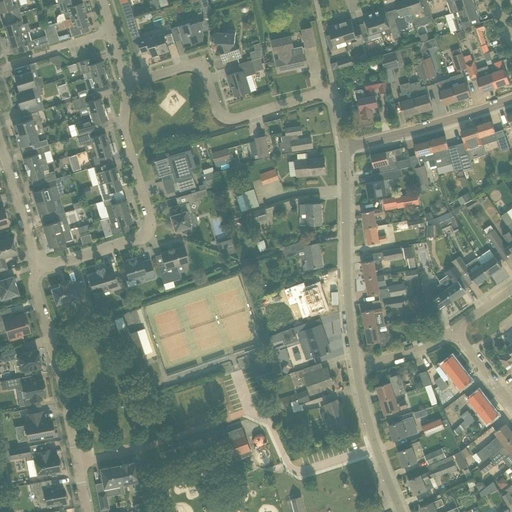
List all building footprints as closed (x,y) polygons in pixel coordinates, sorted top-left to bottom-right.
[(18,0),(0,0),(0,12),(10,10),(12,16),(20,14),(19,7),(21,7),(18,0)] [(62,21),(70,18),(85,14),(82,2),(76,4),(74,0),(69,0),(58,3),(61,14),(58,15),(56,18),(56,20),(57,22),(62,21)] [(120,0),(121,3),(126,20),(133,18),(128,1),(127,0),(120,0)] [(156,0),(153,0),(150,1),(153,10),(159,8),(156,0)] [(399,14),(393,16),(398,31),(408,27),(406,23),(408,22),(414,20),(412,13),(407,0),(395,0),(399,14)] [(420,0),(407,0),(412,13),(414,20),(431,15),(428,3),(422,5),(420,0)] [(446,0),(451,14),(458,11),(475,6),(472,0),(446,0)] [(457,30),(462,28),(469,26),(467,21),(478,17),(475,6),(458,11),(451,14),(453,19),(457,30)] [(384,8),(373,12),(381,36),(398,31),(393,16),(387,18),(384,8)] [(366,25),(360,27),(365,42),(381,36),(373,12),(363,15),(366,25)] [(28,23),(22,25),(21,20),(22,20),(20,14),(12,16),(14,22),(3,26),(7,37),(27,30),(30,30),(28,23)] [(85,14),(70,18),(73,26),(68,28),(71,37),(81,34),(80,28),(89,25),(85,14)] [(203,34),(201,29),(210,27),(211,15),(204,14),(203,21),(199,22),(190,25),(189,23),(179,26),(184,44),(191,41),(192,44),(202,41),(203,34)] [(133,18),(126,20),(130,31),(137,28),(134,18),(133,18)] [(365,42),(360,27),(359,25),(353,27),(351,19),(339,23),(345,41),(351,39),(353,46),(365,42)] [(43,27),(46,36),(48,44),(59,40),(58,37),(54,23),(43,27)] [(331,50),(338,48),(336,44),(345,41),(339,23),(328,27),(330,34),(326,36),(331,50)] [(480,45),(485,43),(481,31),(484,30),(483,25),(475,28),(480,45)] [(305,48),(315,45),(311,28),(301,30),(305,48)] [(30,49),(48,44),(46,36),(30,40),(27,30),(7,37),(10,48),(17,46),(19,53),(30,49)] [(223,62),(233,60),(242,57),(239,48),(236,49),(234,43),(235,43),(235,31),(227,30),(226,33),(216,33),(215,42),(219,42),(223,53),(221,53),(223,62)] [(466,37),(462,31),(456,34),(460,41),(466,37)] [(133,41),(137,55),(150,51),(151,55),(157,53),(157,54),(169,51),(166,41),(164,34),(141,40),(141,39),(133,41)] [(419,36),(421,42),(428,40),(426,34),(419,36)] [(305,54),(304,54),(303,47),(294,49),(291,36),(271,41),(274,53),(278,52),(280,59),(276,60),(278,73),(307,66),(305,54)] [(253,45),(255,51),(250,53),(252,60),(263,56),(260,43),(253,45)] [(481,47),(486,62),(492,60),(486,44),(481,47)] [(385,72),(400,67),(397,57),(401,56),(399,50),(393,52),(387,54),(381,56),(385,72)] [(457,72),(467,68),(465,64),(463,57),(464,57),(462,53),(452,57),(457,72)] [(350,57),(353,65),(359,63),(356,55),(350,57)] [(51,63),(57,66),(61,64),(58,56),(49,58),(51,63)] [(350,57),(347,59),(337,62),(339,69),(349,66),(353,65),(350,57)] [(430,57),(423,60),(424,63),(428,78),(436,75),(430,57)] [(89,59),(79,62),(82,71),(84,79),(105,72),(101,61),(91,64),(89,59)] [(252,60),(238,64),(241,71),(226,76),(229,84),(231,84),(235,97),(250,92),(246,77),(256,73),(252,60)] [(465,64),(467,68),(470,78),(476,76),(482,93),(496,88),(490,74),(491,74),(488,66),(477,70),(474,61),(472,61),(465,64)] [(490,74),(496,88),(509,83),(501,61),(495,63),(498,71),(491,74),(490,74)] [(35,68),(33,63),(24,66),(25,72),(14,76),(19,92),(40,86),(43,85),(41,76),(32,79),(30,69),(35,68)] [(424,63),(416,65),(420,80),(428,78),(424,63)] [(354,75),(347,66),(340,72),(347,81),(354,75)] [(105,72),(84,79),(88,90),(90,89),(92,95),(102,91),(100,86),(108,83),(105,72)] [(452,87),(457,101),(471,96),(468,87),(466,82),(463,73),(456,75),(449,77),(452,87)] [(389,91),(387,81),(387,77),(365,82),(366,90),(367,90),(369,96),(365,97),(364,91),(361,89),(354,91),(356,100),(358,99),(360,110),(361,110),(362,118),(374,116),(372,108),(378,106),(375,95),(374,88),(379,87),(380,93),(389,91)] [(439,91),(440,96),(443,105),(457,101),(452,87),(445,89),(442,81),(436,83),(439,91)] [(65,84),(58,86),(60,93),(67,90),(65,84)] [(33,112),(37,111),(42,110),(40,103),(36,104),(34,97),(43,94),(40,86),(19,92),(15,93),(20,109),(31,106),(33,112)] [(412,90),(418,112),(432,108),(429,99),(428,94),(427,94),(425,86),(412,90)] [(418,112),(412,90),(404,92),(399,93),(401,101),(400,102),(401,107),(404,116),(418,112)] [(88,96),(78,99),(72,100),(72,101),(74,110),(87,106),(89,114),(104,109),(100,98),(90,101),(88,96)] [(89,114),(91,119),(75,124),(78,135),(96,130),(98,129),(97,124),(107,120),(104,109),(89,114)] [(40,121),(37,111),(33,112),(22,116),(24,121),(12,125),(16,136),(35,130),(33,125),(40,121)] [(492,121),(476,126),(482,145),(496,140),(498,139),(492,121)] [(467,150),(482,145),(476,126),(460,131),(467,150)] [(281,152),(302,148),(312,147),(311,138),(298,140),(298,134),(302,133),(301,127),(286,129),(287,135),(282,136),(283,143),(280,143),(281,152)] [(37,137),(35,130),(16,136),(19,147),(31,144),(32,149),(48,144),(45,134),(37,137)] [(94,149),(108,144),(105,133),(98,135),(96,130),(78,135),(75,136),(78,146),(92,141),(94,149)] [(258,159),(269,157),(265,136),(255,138),(258,159)] [(429,140),(437,167),(452,163),(454,172),(463,169),(460,156),(456,145),(448,147),(445,136),(429,140)] [(506,139),(498,142),(501,151),(509,148),(506,138),(506,139)] [(437,167),(429,140),(414,145),(416,154),(419,163),(426,161),(428,168),(430,169),(437,167)] [(49,150),(48,144),(32,149),(34,155),(32,155),(23,158),(26,169),(47,163),(45,157),(39,159),(37,154),(49,150)] [(112,155),(108,144),(94,149),(96,156),(88,158),(91,168),(93,167),(104,164),(102,158),(112,155)] [(228,149),(212,153),(214,162),(215,162),(230,158),(228,149)] [(394,150),(371,155),(374,167),(379,166),(381,173),(401,169),(411,167),(409,159),(397,162),(396,155),(394,150)] [(185,152),(157,161),(161,176),(174,172),(180,189),(195,185),(185,152)] [(468,153),(460,156),(463,169),(464,172),(473,169),(470,157),(468,153)] [(78,161),(76,155),(68,157),(70,164),(78,161)] [(296,176),(316,174),(326,173),(324,158),(314,159),(295,161),(296,168),(296,176)] [(104,164),(93,167),(98,184),(104,182),(119,178),(115,166),(112,168),(110,162),(104,164)] [(49,173),(48,170),(49,169),(47,163),(26,169),(29,181),(38,178),(40,183),(43,183),(54,179),(56,179),(54,171),(49,173)] [(414,169),(418,185),(428,183),(423,167),(414,169)] [(279,179),(275,169),(259,175),(263,185),(279,179)] [(386,180),(402,177),(401,169),(381,173),(377,174),(378,180),(367,182),(369,197),(390,194),(389,187),(387,188),(386,180)] [(205,180),(216,177),(214,172),(203,175),(205,180)] [(205,180),(203,181),(205,189),(206,189),(218,185),(216,177),(205,180)] [(54,179),(43,183),(45,188),(33,192),(36,203),(52,198),(49,188),(56,185),(60,184),(59,178),(56,179),(54,179)] [(104,182),(98,184),(101,195),(100,195),(102,201),(114,197),(113,192),(122,189),(119,178),(104,182)] [(209,197),(206,189),(205,189),(191,193),(193,201),(193,202),(199,200),(209,197)] [(254,190),(237,193),(240,210),(258,207),(254,190)] [(470,198),(467,193),(461,196),(465,202),(470,198)] [(405,206),(419,204),(417,194),(384,200),(385,207),(398,205),(398,208),(405,207),(405,206)] [(480,196),(472,201),(474,205),(483,200),(480,196)] [(104,207),(105,206),(108,218),(129,211),(126,200),(116,203),(114,197),(102,201),(104,207)] [(49,211),(51,217),(56,215),(54,210),(56,210),(52,198),(36,203),(40,214),(49,211)] [(176,231),(182,230),(183,233),(188,235),(191,230),(190,227),(195,225),(197,222),(195,214),(193,213),(190,202),(170,208),(173,216),(171,216),(176,231)] [(454,216),(468,208),(466,204),(465,203),(451,211),(454,216)] [(300,204),(300,214),(307,214),(307,225),(312,225),(322,224),(321,204),(311,204),(300,204)] [(251,213),(254,224),(268,219),(265,208),(251,213)] [(83,209),(76,211),(80,226),(87,224),(83,209)] [(382,215),(381,209),(372,210),(362,212),(365,228),(377,226),(376,223),(375,216),(382,215)] [(109,224),(112,235),(128,230),(126,224),(133,222),(129,211),(108,218),(110,224),(109,224)] [(70,229),(64,212),(56,215),(51,217),(52,222),(43,225),(47,236),(70,229)] [(439,223),(453,217),(451,212),(437,218),(439,223)] [(511,218),(507,212),(500,216),(509,229),(511,233),(511,218)] [(423,219),(407,222),(408,229),(424,226),(423,219)] [(368,244),(378,242),(387,241),(386,235),(379,237),(377,226),(365,228),(368,244)] [(70,230),(70,229),(47,236),(50,247),(59,244),(61,250),(67,248),(65,242),(72,240),(69,230),(70,230)] [(511,233),(509,229),(502,234),(509,243),(511,245),(506,248),(504,249),(510,257),(511,260),(511,259),(511,233)] [(494,230),(487,235),(489,237),(498,250),(505,246),(494,230)] [(79,234),(82,244),(92,241),(89,231),(79,234)] [(3,258),(16,254),(14,246),(15,243),(14,240),(12,238),(11,237),(2,240),(0,240),(0,270),(7,268),(3,258)] [(232,239),(217,244),(219,251),(222,250),(223,252),(229,254),(236,252),(232,239)] [(264,241),(257,243),(260,252),(267,249),(264,241)] [(298,253),(294,244),(282,249),(286,258),(298,253)] [(304,246),(307,260),(304,260),(305,263),(303,266),(304,270),(306,272),(309,272),(309,269),(312,268),(322,266),(318,244),(308,245),(304,246)] [(188,262),(186,256),(183,246),(161,253),(164,265),(158,267),(163,284),(180,279),(176,265),(188,262)] [(416,267),(412,246),(403,248),(405,259),(407,259),(409,269),(416,267)] [(400,248),(383,252),(385,260),(402,257),(400,248)] [(494,255),(481,264),(489,276),(502,267),(494,255)] [(123,261),(126,271),(128,280),(135,278),(135,279),(141,277),(142,281),(155,278),(152,269),(149,259),(141,262),(140,256),(123,261)] [(460,256),(452,261),(455,265),(455,266),(462,276),(467,273),(474,282),(476,285),(489,276),(481,264),(478,259),(466,267),(462,261),(463,260),(460,256)] [(365,278),(377,276),(376,270),(383,269),(381,259),(362,262),(365,278)] [(117,285),(115,276),(112,266),(103,269),(103,268),(96,270),(97,273),(87,276),(93,293),(100,291),(101,293),(110,290),(109,288),(117,285)] [(462,276),(455,266),(445,272),(448,276),(453,283),(445,289),(453,301),(465,292),(457,280),(462,276)] [(417,270),(406,272),(407,280),(418,278),(417,270)] [(377,276),(365,278),(368,294),(378,293),(388,291),(387,285),(386,285),(384,275),(377,276)] [(0,302),(9,299),(8,297),(18,294),(15,285),(16,284),(14,278),(13,278),(13,276),(0,280),(0,302)] [(78,297),(82,308),(84,314),(92,312),(89,300),(86,290),(79,292),(76,282),(69,284),(68,280),(59,283),(60,287),(52,289),(56,303),(61,302),(61,304),(63,305),(65,306),(67,306),(68,305),(70,303),(70,301),(70,299),(78,297)] [(283,290),(282,290),(288,306),(295,304),(301,319),(310,316),(309,314),(315,312),(316,314),(323,311),(322,309),(324,309),(315,286),(304,290),(304,288),(302,283),(296,285),(283,290)] [(389,286),(391,297),(406,294),(404,283),(389,286)] [(440,310),(453,301),(445,289),(432,298),(428,292),(423,295),(424,303),(428,309),(436,303),(440,310)] [(273,294),(260,299),(263,307),(276,301),(273,294)] [(120,298),(123,307),(130,305),(127,296),(120,298)] [(385,309),(405,306),(404,296),(383,299),(385,309)] [(362,312),(365,328),(380,325),(384,324),(381,308),(374,310),(374,309),(372,310),(362,312)] [(6,331),(9,340),(22,336),(22,334),(30,332),(24,314),(12,317),(9,309),(0,311),(0,321),(3,332),(6,331)] [(122,317),(114,320),(130,367),(147,361),(137,331),(130,334),(127,327),(126,328),(122,317)] [(319,319),(293,328),(295,334),(298,333),(300,340),(307,359),(314,357),(321,355),(330,351),(321,325),(319,319)] [(380,325),(365,328),(368,344),(379,342),(380,346),(394,344),(392,335),(389,333),(386,334),(385,332),(381,332),(380,325)] [(285,345),(297,341),(293,328),(281,332),(285,345)] [(396,340),(398,346),(406,344),(404,337),(396,340)] [(511,342),(506,348),(509,352),(499,360),(510,374),(511,373),(511,342)] [(14,365),(15,373),(41,368),(40,366),(41,366),(41,361),(39,361),(37,349),(17,353),(17,354),(12,355),(9,356),(12,365),(14,365)] [(441,364),(450,376),(461,368),(451,355),(441,364)] [(301,356),(292,359),(296,369),(305,366),(301,356)] [(310,391),(323,386),(333,383),(328,368),(312,374),(310,367),(295,372),(296,375),(298,379),(305,377),(310,391)] [(461,368),(450,376),(460,389),(471,380),(461,368)] [(430,384),(432,384),(426,371),(419,373),(424,387),(424,386),(430,384)] [(376,387),(380,400),(395,396),(407,392),(404,384),(403,384),(400,374),(388,378),(390,382),(376,387)] [(445,380),(441,375),(434,381),(438,386),(445,380)] [(31,405),(31,402),(47,399),(43,379),(33,381),(23,383),(21,377),(5,380),(7,390),(16,388),(20,408),(31,405)] [(445,380),(438,386),(434,389),(437,395),(449,386),(445,380)] [(430,384),(424,386),(429,399),(431,404),(437,402),(435,397),(430,384)] [(477,410),(488,402),(478,390),(468,398),(477,410)] [(302,392),(297,394),(301,404),(305,402),(302,392)] [(283,412),(293,408),(291,402),(298,400),(295,393),(278,398),(283,412)] [(395,396),(380,400),(385,414),(407,407),(405,401),(397,404),(395,396)] [(331,422),(327,423),(331,434),(347,429),(337,400),(325,405),(331,422)] [(487,423),(489,421),(497,415),(488,402),(477,410),(487,423)] [(449,406),(444,411),(451,420),(457,416),(449,406)] [(471,415),(468,410),(460,416),(464,421),(471,415)] [(25,424),(28,441),(54,436),(51,419),(43,421),(41,412),(27,414),(28,423),(25,424)] [(475,420),(471,415),(464,421),(462,422),(466,428),(475,420)] [(401,421),(398,422),(389,425),(394,440),(406,436),(418,432),(413,417),(402,421),(401,421)] [(440,418),(422,425),(426,436),(444,428),(440,418)] [(308,423),(294,427),(296,433),(305,430),(304,429),(310,428),(308,423)] [(483,461),(511,438),(511,433),(505,424),(497,430),(494,433),(497,436),(476,453),(483,461)] [(241,454),(251,451),(242,427),(221,435),(228,455),(236,452),(241,454)] [(511,438),(483,461),(483,462),(478,466),(484,474),(508,455),(511,459),(511,458),(511,438)] [(411,447),(407,449),(398,452),(403,466),(417,461),(413,450),(421,447),(419,441),(410,444),(411,447)] [(0,452),(9,450),(8,443),(0,444),(0,452)] [(26,457),(31,456),(29,446),(9,450),(0,452),(0,462),(10,460),(26,457)] [(428,464),(445,457),(441,448),(424,455),(428,464)] [(461,450),(464,458),(469,455),(466,448),(461,450)] [(26,457),(25,457),(29,477),(36,476),(37,476),(45,475),(55,473),(54,472),(60,471),(60,469),(61,467),(61,464),(59,463),(57,455),(51,456),(50,449),(40,451),(34,452),(30,453),(31,456),(26,457)] [(119,465),(122,484),(133,482),(135,491),(148,488),(147,484),(145,475),(138,476),(135,462),(128,463),(120,464),(120,465),(119,465)] [(124,493),(122,484),(119,465),(100,469),(103,488),(118,485),(119,487),(117,488),(119,495),(124,493)] [(415,478),(408,480),(414,495),(427,490),(437,485),(429,465),(428,465),(412,472),(415,478)] [(499,488),(507,484),(503,478),(496,482),(499,488)] [(47,507),(56,505),(66,503),(66,499),(68,498),(64,491),(63,488),(54,489),(54,487),(52,488),(51,480),(29,484),(31,492),(33,491),(36,499),(42,496),(44,495),(47,507)] [(493,503),(502,499),(494,485),(486,489),(493,503)] [(508,495),(510,494),(511,492),(511,490),(509,487),(500,494),(502,496),(506,493),(508,495)] [(10,499),(16,501),(19,492),(13,490),(10,499)] [(97,493),(100,510),(100,511),(107,511),(107,509),(108,509),(105,492),(97,493)] [(511,498),(510,494),(508,495),(506,493),(502,496),(508,507),(511,503),(511,498)] [(305,511),(301,497),(293,499),(295,511),(305,511)] [(436,511),(435,509),(444,505),(441,499),(436,501),(433,502),(429,503),(420,507),(422,511),(436,511)] [(136,511),(148,511),(155,511),(153,501),(146,502),(135,504),(136,511)]
